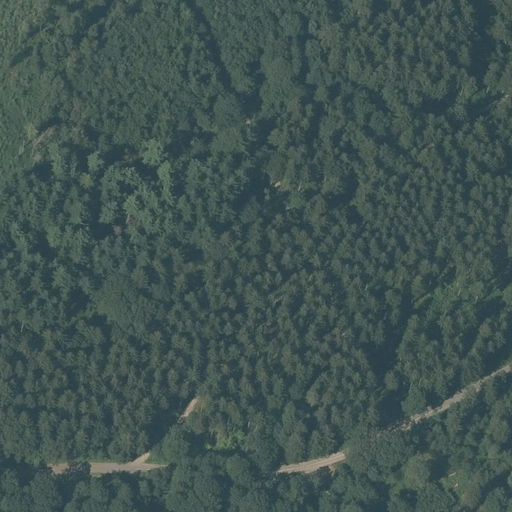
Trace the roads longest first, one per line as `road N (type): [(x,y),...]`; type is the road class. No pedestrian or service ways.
road 1 (track): [(186,0),(389,434)]
road 2 (unknown): [(511,93),(474,113),(445,151),(382,201),(332,270),(256,317),(197,397)]
road 3 (track): [(511,372),(313,466),(241,476),(129,469)]
road 4 (unknown): [(0,258),(105,299),(197,397)]
road 5 (track): [(129,469),(0,475)]
